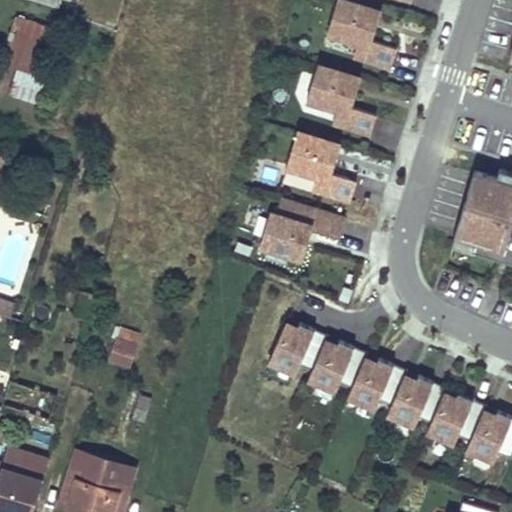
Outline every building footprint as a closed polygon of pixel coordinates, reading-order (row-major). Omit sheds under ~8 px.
[(64,13),(68,0),(29,0),(29,1),(64,13)] [(344,0),(336,0),(327,31),(356,40),(352,54),(389,65),(395,46),(369,38),(377,10),(344,0)] [(0,58),(0,59),(5,61),(19,17),(14,15),(0,58)] [(56,29),(19,17),(5,61),(19,66),(41,73),(56,29)] [(317,64),(306,98),(336,107),(332,120),(369,132),(375,113),(348,105),(357,77),(317,64)] [(33,96),(41,73),(19,66),(11,89),(33,96)] [(296,131),(286,164),(315,173),(311,187),(348,198),(354,180),(328,172),(336,143),(296,131)] [(511,181),(472,169),(452,233),(472,240),(470,247),(511,259),(511,181)] [(342,218),(276,198),(271,212),(266,211),(256,243),(299,257),(308,228),(337,237),(342,218)] [(470,247),(472,240),(452,233),(450,241),(470,247)] [(0,311),(0,313),(11,318),(15,305),(3,301),(0,311)] [(267,361),(294,373),(298,364),(311,370),(325,339),(327,334),(299,321),(296,326),(285,321),(267,361)] [(119,326),(116,337),(137,344),(140,334),(119,326)] [(327,334),(325,339),(336,344),(338,339),(327,334)] [(116,337),(109,358),(129,365),(137,344),(116,337)] [(336,344),(325,339),(311,370),(307,379),(334,391),(338,382),(350,387),(364,356),(367,352),(338,339),(336,344)] [(367,352),(364,356),(375,361),(377,356),(367,352)] [(364,356),(350,387),(346,396),(373,408),(377,399),(390,405),(404,374),(406,369),(377,356),(375,361),(364,356)] [(406,369),(404,374),(415,378),(417,374),(406,369)] [(390,405),(386,414),(413,426),(417,417),(430,422),(444,391),(446,387),(417,374),(415,378),(404,374),(390,405)] [(9,379),(2,404),(50,418),(57,394),(9,379)] [(446,387),(444,391),(454,396),(456,391),(446,387)] [(430,422),(426,431),(452,443),(456,434),(469,440),(483,409),(485,404),(456,391),(454,396),(444,391),(430,422)] [(485,404),(483,409),(494,413),(496,409),(485,404)] [(469,440),(465,449),(492,461),(496,451),(509,457),(511,450),(511,416),(496,409),(494,413),(483,409),(469,440)] [(0,461),(0,464),(41,477),(47,461),(4,448),(0,461)] [(75,449),(69,468),(58,503),(87,511),(111,511),(113,505),(121,507),(127,486),(111,481),(117,462),(75,449)] [(111,481),(127,486),(133,467),(117,462),(111,481)] [(0,464),(0,511),(31,511),(41,477),(0,464)] [(403,510),(412,511),(420,511),(429,480),(412,475),(403,510)] [(448,511),(447,511),(446,511),(496,511),(497,511),(460,500),(456,511),(448,511)]
